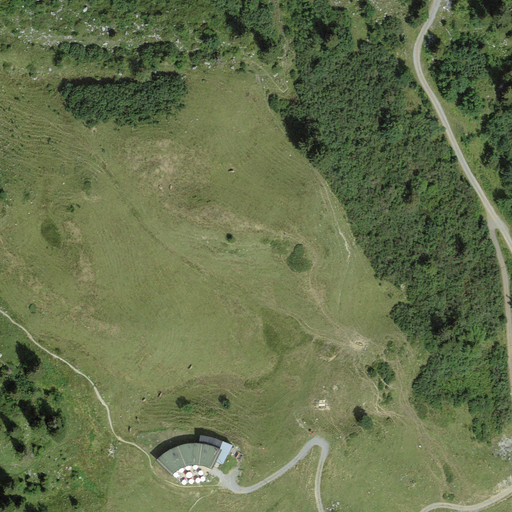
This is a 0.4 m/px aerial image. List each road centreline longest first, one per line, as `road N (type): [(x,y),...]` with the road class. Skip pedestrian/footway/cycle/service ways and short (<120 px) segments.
road 1 (track): [(436,0),(418,41),(417,68),(492,218)]
road 2 (track): [(320,511),(320,444),(249,489),(225,486)]
road 3 (track): [(492,218),(511,368)]
